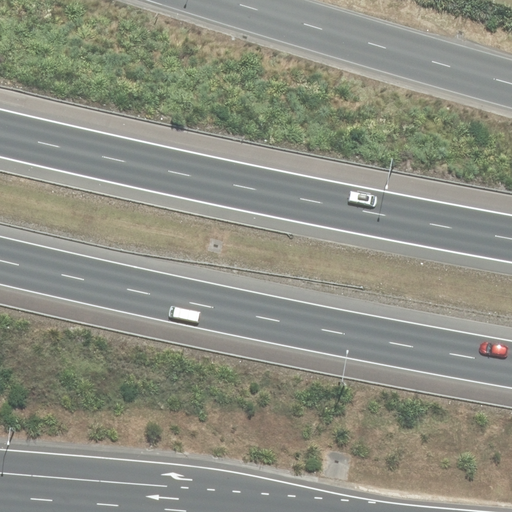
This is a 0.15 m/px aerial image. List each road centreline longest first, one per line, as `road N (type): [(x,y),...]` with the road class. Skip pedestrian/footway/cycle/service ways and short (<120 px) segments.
road 1 (motorway): [(0,129),(511,239)]
road 2 (motorway): [(511,365),(0,261)]
road 3 (motorway): [(223,0),(511,84)]
road 4 (motorway): [(180,511),(12,495)]
